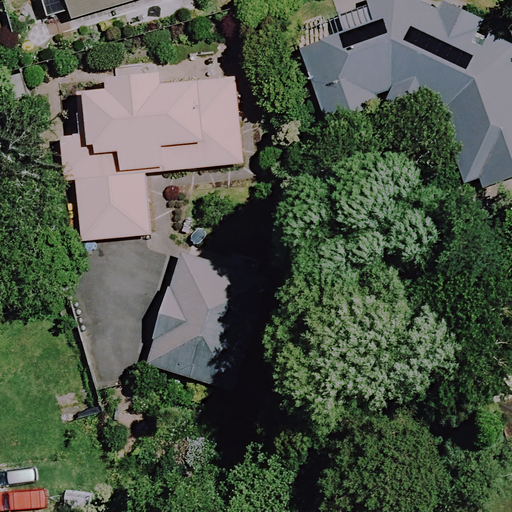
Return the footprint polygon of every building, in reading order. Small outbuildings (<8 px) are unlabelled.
[(65,0),(72,22),(144,0),(65,0)] [(511,180),(511,48),(493,0),(456,0),(422,14),(416,0),(383,0),(342,16),(350,36),(303,54),(330,123),(429,84),(447,131),(472,196),(511,180)] [(160,73),(112,77),(113,93),(80,95),(83,138),(66,140),(69,183),(79,182),(84,243),(151,238),(146,174),(246,166),(240,82),(161,88),(160,73)] [(242,393),(275,282),(183,255),(150,367),(242,393)] [(511,402),(499,406),(511,450),(511,402)]
